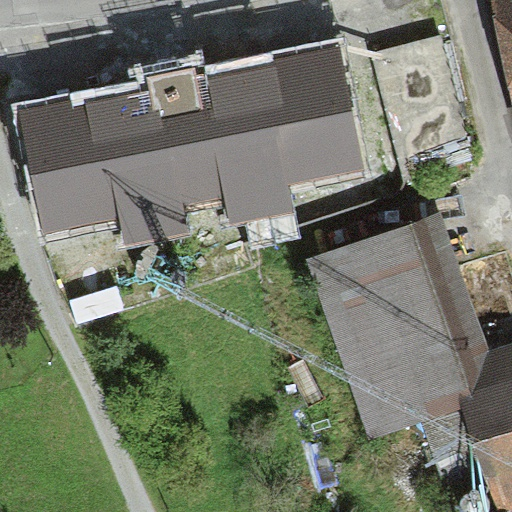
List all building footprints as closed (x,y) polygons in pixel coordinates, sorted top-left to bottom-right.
[(511,0),(487,0),(511,112),(511,111),(511,0)] [(410,182),(476,167),(447,41),(382,56),(410,182)] [(338,51),(24,111),(46,228),(123,214),(128,240),(186,229),(181,202),(228,193),(233,220),(290,209),(285,181),(360,167),(338,51)] [(316,250),(364,405),(451,378),(403,223),(316,250)] [(510,490),(511,489),(511,345),(466,362),(510,490)]
